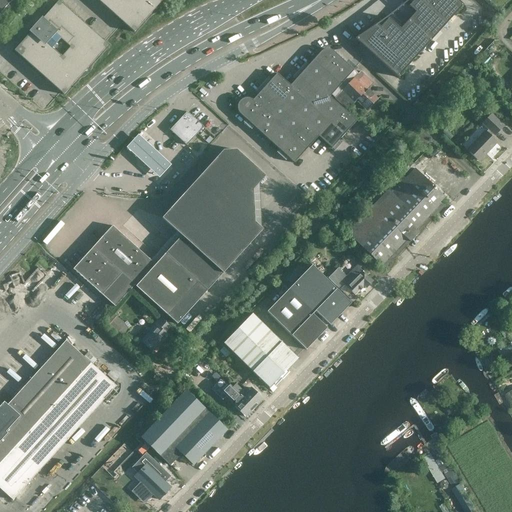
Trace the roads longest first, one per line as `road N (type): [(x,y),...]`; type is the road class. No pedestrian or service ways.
road 1 (unclassified): [(175,511),(511,161)]
road 2 (unclassified): [(85,175),(179,82),(292,20),(312,0)]
road 3 (primary): [(65,160),(149,82),(303,0)]
road 4 (primary): [(244,0),(131,63),(46,143)]
road 5 (unclassified): [(0,271),(85,175)]
